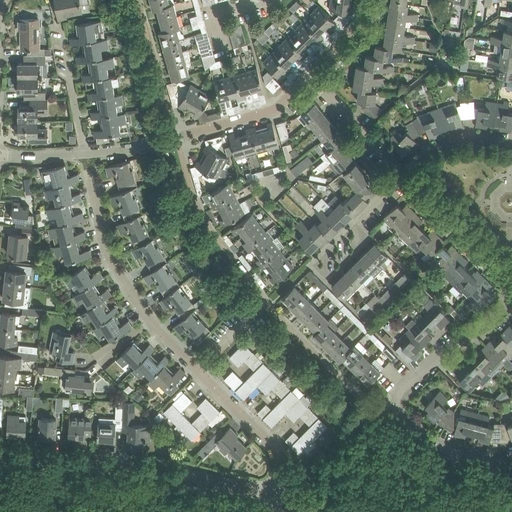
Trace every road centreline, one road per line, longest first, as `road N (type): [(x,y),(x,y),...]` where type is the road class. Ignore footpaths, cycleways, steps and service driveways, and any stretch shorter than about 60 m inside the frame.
road 1 (residential): [(276,494),(275,449),(165,339),(120,276),(102,238),(89,171)]
road 2 (residential): [(511,465),(435,445),(395,404),(403,388),(511,295)]
road 3 (unclassified): [(276,494),(183,474),(0,461)]
road 4 (residential): [(84,153),(132,149),(270,111),(308,76)]
road 5 (unclassified): [(498,511),(276,494)]
road 6 (residential): [(511,278),(404,173)]
road 7 (residential): [(404,173),(308,76)]
road 8 (residential): [(84,153),(59,27)]
road 9 (residential): [(404,173),(429,148),(467,136),(511,142)]
